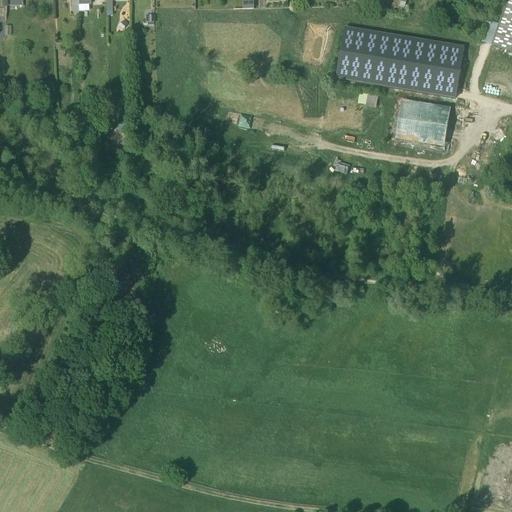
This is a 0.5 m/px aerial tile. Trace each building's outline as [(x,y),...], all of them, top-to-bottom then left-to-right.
[(4,0),(5,1),(4,9),(14,9),(14,4),(13,0),(4,0)] [(255,0),(248,0),(249,10),(256,10),(255,0)] [(511,0),(508,0),(492,47),(511,53),(511,0)] [(79,2),(72,2),(73,18),(80,18),(80,8),(79,2)] [(345,28),(337,80),(455,100),(464,48),(345,28)] [(359,93),(357,105),(375,107),(377,95),(359,93)] [(452,111),(403,101),(395,139),(444,149),(452,111)]
